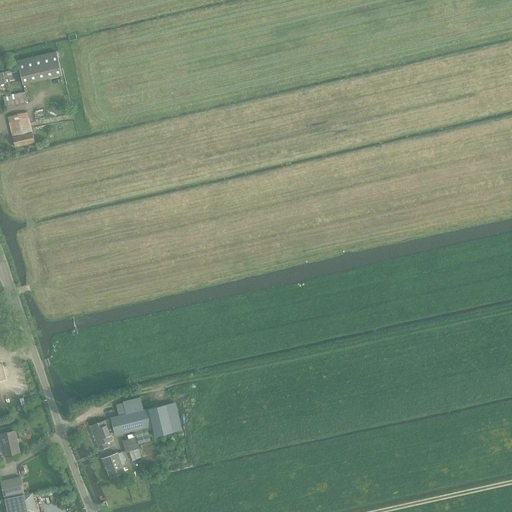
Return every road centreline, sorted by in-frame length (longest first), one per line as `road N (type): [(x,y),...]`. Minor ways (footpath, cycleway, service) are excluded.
road 1 (tertiary): [(91,511),(0,257)]
road 2 (track): [(381,511),(511,483)]
